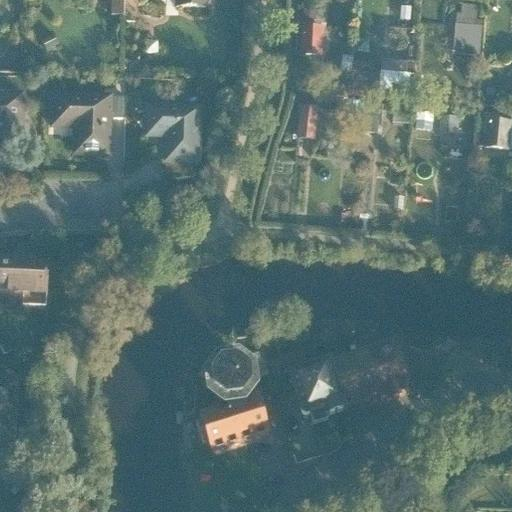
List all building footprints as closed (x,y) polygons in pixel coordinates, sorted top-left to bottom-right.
[(204,14),(203,0),(171,0),(172,12),(204,14)] [(454,4),(454,56),(480,56),(480,19),(476,19),(476,4),(454,4)] [(323,25),(301,25),(301,55),(323,55),(323,25)] [(0,158),(24,159),(25,98),(0,97),(0,158)] [(109,102),(109,100),(47,99),(46,135),(69,135),(68,162),(107,163),(108,125),(109,102)] [(122,102),(109,102),(108,125),(122,125),(122,102)] [(298,106),(297,155),(313,155),(314,106),(298,106)] [(198,170),(198,112),(142,110),(141,144),(160,145),(159,169),(187,170),(198,170)] [(511,129),(511,121),(496,119),(492,148),(511,151),(511,129)] [(187,170),(159,169),(159,181),(186,182),(187,170)] [(47,307),(49,258),(0,254),(0,294),(23,296),(23,305),(47,307)] [(400,338),(353,352),(368,403),(369,409),(417,395),(400,338)] [(200,414),(212,454),(273,435),(261,395),(250,399),(263,382),(260,360),(243,346),(220,349),(207,367),(210,389),(228,404),(230,403),(230,405),(200,414)] [(368,403),(353,352),(332,358),(347,410),(368,403)] [(347,410),(332,358),(331,356),(289,370),(303,419),(310,416),(313,425),(330,419),(329,416),(347,410)] [(0,451),(16,452),(20,378),(0,377),(0,451)]
